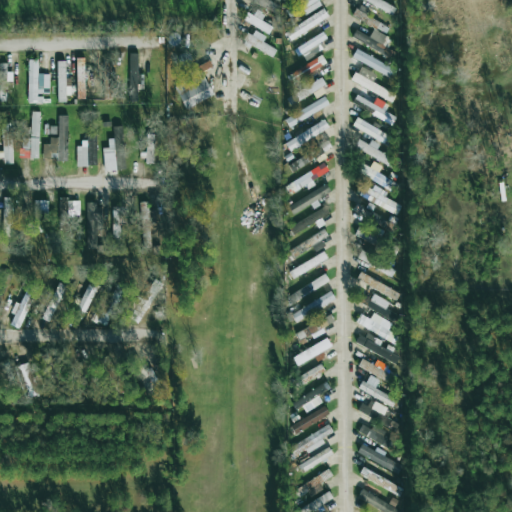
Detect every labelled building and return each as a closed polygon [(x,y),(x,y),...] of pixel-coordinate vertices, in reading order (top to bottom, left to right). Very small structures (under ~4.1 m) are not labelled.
[(279,4),(268,0),(254,0),(253,4),(276,12),(279,4)] [(299,0),(284,8),(289,18),(303,10),(305,14),(321,5),(318,0),(299,0)] [(396,6),(381,0),(361,0),(392,14),(396,6)] [(384,32),(387,25),(355,9),(351,16),(384,32)] [(268,34),(272,27),(261,20),(264,14),(256,10),(252,16),(247,13),(243,20),(268,34)] [(284,31),(289,40),(311,29),(314,33),(320,30),(317,23),(328,17),(324,10),(284,31)] [(272,57),(276,49),(262,42),(265,37),(251,29),(244,43),(272,57)] [(355,30),(352,36),(384,53),(391,39),(372,29),(369,37),(355,30)] [(293,48),(296,55),(326,40),(323,33),(293,48)] [(391,79),(396,70),(355,49),(351,58),(391,79)] [(128,102),(136,102),(138,54),(129,54),(128,102)] [(326,63),(321,55),(288,75),(293,83),(326,63)] [(112,99),(113,57),(103,57),(103,98),(112,99)] [(85,99),(84,59),(76,59),(77,99),(85,99)] [(43,74),(37,74),(37,60),(28,60),(27,102),(41,103),(41,94),(43,94),(43,74)] [(57,103),(68,103),(68,86),(65,86),(65,61),(56,61),(57,103)] [(212,98),(201,67),(182,74),(185,82),(175,86),(183,108),(212,98)] [(373,79),(375,74),(360,68),(358,73),(373,79)] [(396,93),(353,74),(349,82),(392,101),(396,93)] [(286,99),(290,106),(325,85),(321,78),(286,99)] [(284,117),(287,126),(329,106),(325,98),(284,117)] [(373,104),(385,110),(388,105),(375,99),(373,104)] [(30,136),(38,137),(39,112),(31,112),(30,136)] [(67,161),(67,115),(58,115),(58,137),(49,137),(49,144),(43,144),(43,160),(57,160),(57,161),(67,161)] [(392,138),(356,117),(351,126),(387,146),(392,138)] [(289,151),(328,128),(323,119),(284,143),(289,151)] [(1,124),(3,164),(12,164),(11,124),(1,124)] [(102,148),(103,171),(125,169),(123,126),(112,127),(113,139),(108,139),(108,148),(102,148)] [(76,166),(96,166),(96,132),(86,132),(86,146),(76,146),(76,166)] [(154,135),(146,134),(145,163),(153,163),(154,135)] [(38,159),(38,138),(21,137),(20,158),(38,159)] [(292,172),(331,148),(327,140),(287,165),(292,172)] [(328,172),(324,164),(285,187),(289,194),(303,186),(304,187),(328,172)] [(390,188),(394,180),(361,165),(357,174),(390,188)] [(287,206),(292,215),(330,192),(325,183),(287,206)] [(401,205),(372,188),(371,190),(361,185),(356,193),(395,215),(401,205)] [(11,235),(12,197),(3,197),(2,235),(11,235)] [(47,201),(34,200),(34,232),(46,232),(47,201)] [(79,200),(59,200),(59,217),(79,217),(79,200)] [(99,202),(86,203),(87,245),(100,244),(99,202)] [(141,243),(150,243),(149,227),(156,227),(155,210),(147,210),(147,202),(140,202),(141,243)] [(126,207),(112,207),(112,237),(127,236),(126,207)] [(291,233),(329,215),(326,208),(288,226),(291,233)] [(328,236),(323,229),(289,250),(294,258),(328,236)] [(327,258),(323,251),(288,272),(292,279),(327,258)] [(356,259),(392,276),(395,269),(359,252),(356,259)] [(396,301),(400,294),(360,272),(356,279),(396,301)] [(136,323),(163,285),(154,279),(128,317),(136,323)] [(97,286),(88,282),(73,316),(81,320),(97,286)] [(42,319),(50,322),(64,286),(56,283),(42,319)] [(9,325),(18,329),(34,294),(25,291),(19,305),(15,303),(10,313),(14,314),(9,325)] [(290,315),(295,323),(335,299),(330,291),(290,315)] [(391,322),(372,314),(370,319),(359,314),(355,325),(395,342),(397,336),(387,331),(391,322)] [(295,333),(298,339),(334,323),(331,316),(295,333)] [(355,343),(395,364),(399,357),(391,354),(393,351),(380,344),(381,343),(360,332),(355,343)] [(331,346),(326,338),(292,358),(297,366),(331,346)] [(60,391),(68,386),(57,368),(58,367),(48,352),(40,357),(60,391)] [(357,366),(385,381),(391,369),(376,360),(373,366),(361,359),(357,366)] [(0,363),(0,387),(0,388),(15,385),(10,361),(0,363)] [(30,369),(27,362),(14,367),(26,399),(45,392),(36,367),(30,369)] [(293,378),(297,386),(325,373),(321,365),(293,378)] [(359,390),(392,407),(396,400),(374,389),(379,380),(367,374),(359,390)] [(360,403),(356,412),(396,430),(398,424),(383,417),(387,407),(370,400),(367,406),(360,403)] [(290,427),(295,435),(328,413),(324,406),(290,427)] [(288,447),(295,459),(323,442),(321,439),(332,432),(328,424),(288,447)] [(357,432),(389,449),(392,443),(382,437),(384,432),(372,426),(370,429),(361,425),(357,432)] [(383,456),(383,454),(361,443),(356,453),(397,474),(402,466),(383,456)] [(332,454),(328,447),(298,465),(303,472),(332,454)] [(358,475),(399,495),(402,489),(362,468),(358,475)] [(332,476),(328,469),(294,490),(300,498),(318,487),(317,485),(332,476)]
